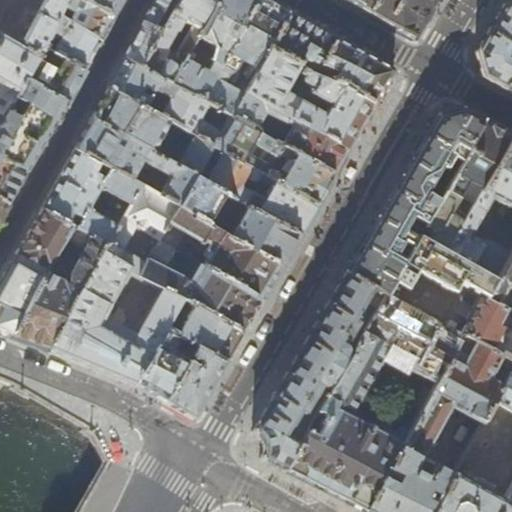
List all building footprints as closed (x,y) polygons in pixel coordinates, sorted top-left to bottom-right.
[(0,0),(0,120),(5,112),(13,97),(23,80),(66,104),(76,87),(84,72),(48,53),(41,49),(50,33),(57,19),(63,9),(67,0),(0,0)] [(73,14),(68,24),(101,42),(108,29),(114,19),(79,0),(67,0),(63,9),(73,14)] [(124,2),(124,0),(79,0),(114,19),(124,2)] [(178,0),(160,32),(140,67),(160,79),(171,84),(197,38),(218,0),(178,0)] [(155,0),(143,22),(160,32),(178,0),(155,0)] [(218,0),(197,38),(226,54),(257,0),(218,0)] [(264,1),(263,0),(257,0),(226,54),(200,101),(211,107),(230,117),(243,93),(269,49),(288,14),(264,1)] [(342,0),(367,14),(375,0),(342,0)] [(386,24),(412,38),(433,4),(434,0),(375,0),(367,14),(386,24)] [(489,82),(502,90),(511,73),(511,0),(504,0),(476,47),(476,49),(473,53),(476,63),(480,77),(489,82)] [(318,31),(288,14),(269,49),(299,65),(303,68),(316,75),(335,40),(318,31)] [(100,44),(101,42),(68,24),(57,19),(50,33),(57,37),(48,53),(84,72),(92,58),(100,44)] [(139,29),(123,59),(140,67),(160,32),(143,22),(139,29)] [(57,37),(50,33),(41,49),(48,53),(57,37)] [(200,101),(226,54),(197,38),(171,84),(200,101)] [(359,53),(335,40),(316,75),(372,107),(382,90),(392,72),(359,53)] [(274,110),(284,94),(299,65),(269,49),(243,93),(274,110)] [(115,73),(107,87),(144,109),(154,90),(160,79),(140,67),(123,59),(115,73)] [(324,116),(296,101),(287,117),(346,151),(359,129),(360,127),(372,107),(316,75),(303,68),(300,74),(305,77),(303,79),(303,82),(304,83),(313,88),(310,94),(330,106),(324,116)] [(511,73),(502,90),(511,94),(511,73)] [(170,99),(158,117),(167,123),(188,134),(195,122),(201,125),(211,107),(200,101),(171,84),(160,79),(154,90),(170,99)] [(47,138),(66,104),(23,80),(13,97),(25,104),(22,108),(26,110),(20,120),(5,112),(0,120),(0,156),(28,173),(47,138)] [(150,153),(167,123),(158,117),(144,109),(107,87),(102,96),(95,109),(89,119),(150,153)] [(230,117),(280,145),(333,174),(340,161),(346,151),(287,117),(274,110),(243,93),(230,117)] [(274,110),(287,117),(296,101),(284,94),(274,110)] [(221,153),(264,177),(280,145),(230,117),(211,107),(201,125),(195,122),(188,134),(191,135),(211,147),(221,153)] [(360,248),(354,257),(398,283),(406,288),(416,272),(453,292),(458,283),(482,296),(484,297),(494,280),(495,278),(471,265),(444,250),(426,239),(416,235),(413,241),(399,233),(409,215),(424,224),(438,201),(423,192),(446,153),(460,161),(482,122),(460,110),(438,116),(412,159),(376,220),(365,238),(360,248)] [(176,167),(168,162),(159,158),(150,153),(89,119),(81,134),(73,149),(99,163),(107,168),(129,180),(135,169),(140,161),(155,169),(171,178),(160,197),(177,207),(194,177),(176,167)] [(454,173),(468,180),(480,187),(509,136),(486,124),(482,122),(460,161),(454,173)] [(194,177),(211,147),(191,135),(176,167),(194,177)] [(511,138),(509,136),(480,187),(479,190),(461,221),(456,228),(444,250),(471,265),(495,278),(510,252),(486,239),(483,244),(468,235),(490,196),(511,208),(511,138)] [(329,181),(333,174),(280,145),(264,177),(315,205),(319,198),(324,189),(329,181)] [(57,179),(40,209),(65,224),(70,213),(79,218),(73,229),(106,246),(117,226),(87,209),(98,188),(129,205),(139,186),(129,180),(107,168),(102,178),(93,173),(99,163),(73,149),(57,179)] [(162,153),(159,158),(168,162),(170,158),(162,153)] [(306,221),(315,205),(264,177),(221,153),(204,183),(298,235),(306,221)] [(28,173),(0,156),(0,201),(9,207),(19,189),(28,173)] [(140,161),(135,169),(140,171),(145,171),(150,170),(155,169),(140,161)] [(468,180),(454,173),(438,201),(424,224),(423,225),(431,230),(426,239),(444,250),(456,228),(461,221),(448,214),(468,180)] [(289,251),(298,235),(204,183),(194,177),(177,207),(207,223),(213,212),(227,221),(225,223),(234,230),(230,237),(280,266),(289,251)] [(101,373),(131,386),(164,328),(174,310),(177,306),(180,300),(162,289),(134,334),(104,317),(129,272),(136,276),(137,276),(138,276),(148,259),(157,242),(167,225),(177,207),(160,197),(152,193),(156,187),(150,184),(146,189),(139,186),(129,205),(117,226),(106,246),(46,351),(101,373)] [(0,223),(9,207),(0,201),(0,223)] [(167,225),(183,233),(201,243),(202,242),(213,246),(221,231),(207,223),(177,207),(167,225)] [(0,279),(0,331),(7,335),(45,273),(60,246),(71,228),(65,224),(40,209),(27,231),(0,279)] [(183,233),(167,225),(157,242),(174,251),(183,233)] [(24,343),(46,351),(106,246),(73,229),(71,228),(60,246),(79,257),(61,283),(45,273),(7,335),(7,336),(24,343)] [(230,237),(221,231),(213,246),(202,266),(261,299),(271,281),(280,266),(230,237)] [(157,242),(148,259),(164,268),(174,251),(157,242)] [(504,284),(511,289),(511,249),(510,252),(495,278),(494,280),(504,284)] [(192,254),(189,259),(195,262),(198,257),(192,254)] [(389,297),(398,283),(354,257),(350,264),(345,273),(385,295),(389,297)] [(179,277),(164,268),(148,259),(138,276),(162,289),(180,300),(182,301),(190,286),(179,277)] [(192,268),(195,262),(189,259),(186,264),(192,268)] [(190,286),(182,301),(241,334),(251,317),(261,299),(202,266),(190,286)] [(268,463),(282,470),(314,417),(304,411),(319,385),(329,391),(348,358),(345,355),(346,352),(345,349),(342,347),(356,322),(354,320),(365,301),(377,308),(385,295),(345,273),(324,309),(315,324),(292,363),(265,409),(251,432),(255,436),(258,441),(260,446),(259,452),(259,458),(268,463)] [(504,284),(494,280),(484,297),(493,302),(504,284)] [(398,283),(389,297),(397,302),(406,288),(398,283)] [(321,490),(362,511),(407,431),(399,426),(395,432),(386,428),(387,426),(387,424),(384,419),(387,413),(371,405),(361,421),(350,415),(387,348),(438,377),(460,338),(452,333),(445,345),(429,336),(436,324),(397,302),(389,297),(385,295),(377,308),(375,312),(370,310),(364,319),(369,322),(348,358),(329,391),(314,417),(282,470),(319,490),(320,490),(321,490)] [(461,333),(462,334),(511,362),(511,312),(493,302),(484,297),(482,296),(480,298),(480,299),(478,303),(476,306),(474,309),(467,322),(461,333)] [(235,344),(241,334),(182,301),(180,300),(177,306),(189,312),(179,329),(173,325),(180,314),(174,310),(164,328),(194,344),(225,362),(235,344)] [(134,387),(161,403),(194,344),(164,328),(131,386),(134,387)] [(431,511),(452,473),(428,460),(423,469),(421,468),(416,476),(410,473),(449,406),(480,423),(493,401),(511,366),(511,362),(462,334),(460,338),(438,377),(407,431),(362,511),(431,511)] [(175,410),(191,419),(210,387),(225,362),(194,344),(161,403),(175,410)] [(511,366),(493,401),(511,411),(511,366)] [(497,511),(504,501),(486,491),(488,486),(461,471),(464,464),(459,460),(452,473),(431,511),(497,511)] [(511,511),(511,485),(504,501),(497,511),(511,511)]
